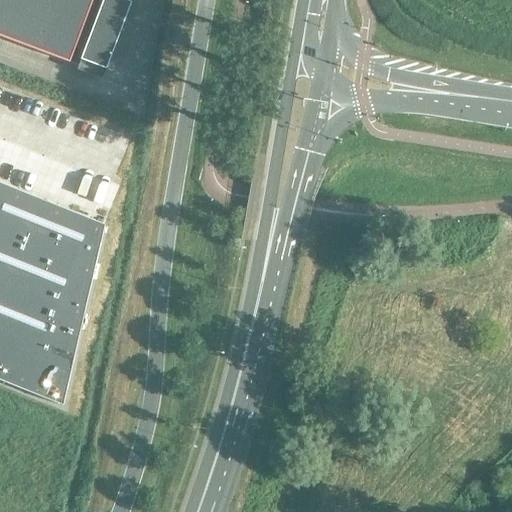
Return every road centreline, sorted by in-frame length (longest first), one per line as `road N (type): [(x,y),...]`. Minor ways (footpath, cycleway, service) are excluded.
road 1 (secondary): [(206,0),(166,230),(148,413),(120,511)]
road 2 (secondary): [(303,0),(260,248),(266,262)]
road 3 (secondary): [(266,262),(197,511)]
road 4 (tertiary): [(511,94),(388,75),(348,54),(330,32)]
road 5 (tertiary): [(381,103),(511,121)]
road 6 (secondary): [(266,262),(282,256),(308,152)]
